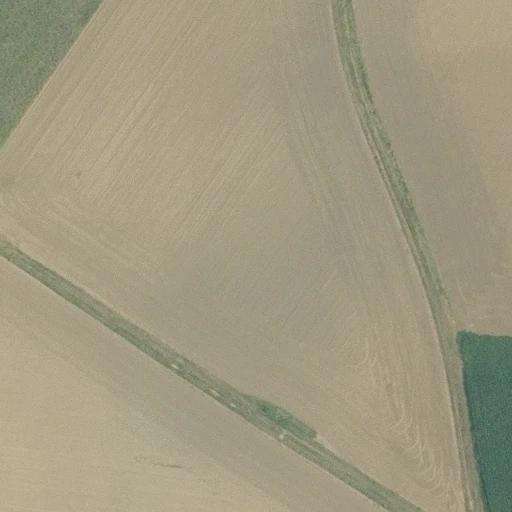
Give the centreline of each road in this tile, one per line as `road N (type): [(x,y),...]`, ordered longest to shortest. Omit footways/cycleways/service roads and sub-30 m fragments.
road 1 (track): [(341,0),(356,84),(431,286),(477,511)]
road 2 (track): [(0,248),(407,511)]
